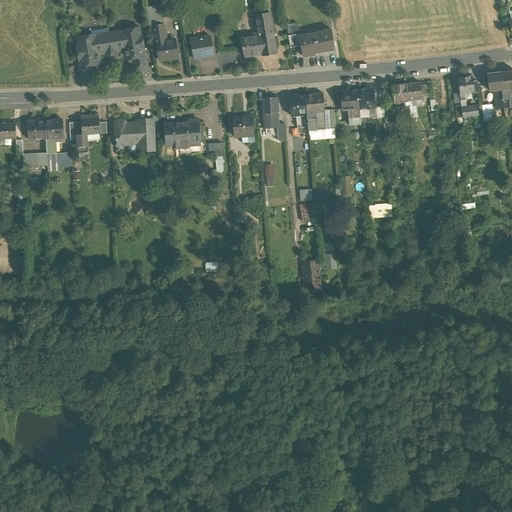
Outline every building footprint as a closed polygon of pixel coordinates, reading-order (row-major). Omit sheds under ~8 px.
[(160,6),(145,8),(148,26),(152,25),(153,25),(152,23),(162,21),(160,6)] [(270,12),(255,15),(258,33),(240,36),(244,57),(262,54),(262,56),(270,55),(269,51),(276,50),(270,12)] [(153,25),(152,25),(153,32),(165,30),(164,23),(153,25)] [(297,23),(286,25),(288,35),(299,33),(297,23)] [(107,28),(91,31),(92,36),(93,40),(99,39),(98,38),(109,36),(107,28)] [(137,29),(124,31),(125,35),(119,36),(119,35),(109,36),(111,54),(118,53),(118,51),(124,50),(126,58),(132,57),(143,56),(143,55),(142,49),(143,49),(141,36),(138,37),(137,29)] [(299,36),(300,46),(302,56),(314,54),(314,52),(334,49),(331,29),(317,32),(317,33),(299,36)] [(165,30),(153,32),(155,44),(156,43),(166,41),(165,30)] [(299,33),(288,35),(290,47),(300,46),(299,36),(299,33)] [(92,36),(80,38),(81,46),(78,46),(80,59),(81,59),(82,64),(82,65),(93,64),(99,62),(98,55),(105,54),(105,55),(111,54),(109,36),(98,38),(99,39),(93,40),(92,36)] [(210,36),(191,39),(194,59),(213,56),(210,36)] [(166,41),(156,43),(157,48),(154,48),(154,54),(158,54),(159,59),(178,56),(176,40),(166,41)] [(143,56),(132,57),(135,72),(148,70),(146,54),(143,55),(143,56)] [(93,64),(82,65),(82,64),(79,65),(82,80),(95,78),(93,64)] [(511,70),(499,72),(501,89),(508,88),(511,87),(511,70)] [(499,72),(487,73),(489,90),(495,90),(501,89),(499,72)] [(472,76),(457,78),(460,97),(463,96),(463,93),(473,92),(473,93),(478,92),(477,82),(473,82),(472,76)] [(420,83),(406,84),(408,100),(413,99),(417,99),(422,98),(420,83)] [(408,100),(406,84),(392,86),(394,101),(403,100),(408,100)] [(508,88),(501,89),(503,108),(510,107),(508,88)] [(373,89),(358,90),(360,108),(376,106),(375,100),(374,100),(373,89)] [(501,89),(495,90),(497,109),(503,108),(501,89)] [(358,90),(341,92),(343,109),(348,108),(360,108),(358,90)] [(323,93),(305,95),(307,112),(315,112),(324,111),(323,93)] [(305,95),(289,96),(291,116),(296,115),(299,115),(299,113),(307,112),(305,95)] [(277,97),(263,98),(264,113),(275,112),(278,111),(277,97)] [(413,99),(408,100),(409,105),(410,117),(417,116),(416,105),(414,105),(413,99)] [(410,117),(409,105),(395,107),(395,109),(393,109),(394,117),(396,117),(396,118),(410,117)] [(477,105),(461,107),(462,116),(478,114),(477,105)] [(491,107),(483,108),(484,121),(492,120),(491,107)] [(360,108),(348,108),(349,117),(361,116),(360,108)] [(324,111),(315,112),(316,129),(325,129),(324,111)] [(264,113),(265,127),(276,126),(275,112),(264,113)] [(307,112),(299,113),(299,115),(296,115),(297,128),(308,127),(307,112)] [(315,112),(307,112),(308,127),(308,130),(316,130),(316,129),(315,112)] [(89,117),(81,118),(81,122),(82,134),(77,134),(78,146),(87,146),(87,134),(100,133),(99,122),(99,117),(98,117),(98,115),(89,115),(89,117)] [(253,116),(233,117),(234,137),(242,136),(254,135),(253,116)] [(62,119),(45,120),(46,138),(55,137),(57,137),(62,136),(63,136),(62,119)] [(36,120),(28,120),(29,139),(35,139),(35,142),(39,141),(39,138),(46,138),(45,120),(36,121),(36,120)] [(139,123),(125,124),(125,123),(123,121),(117,121),(115,123),(116,138),(116,141),(117,148),(118,148),(118,144),(130,143),(129,142),(137,142),(138,150),(153,149),(152,120),(139,120),(139,123)] [(189,122),(165,124),(167,145),(175,144),(175,149),(189,148),(189,145),(200,144),(200,142),(203,142),(202,122),(199,122),(198,120),(189,120),(189,122)] [(81,122),(69,122),(70,135),(77,134),(82,134),(81,122)] [(15,123),(0,123),(0,138),(16,138),(15,123)] [(55,137),(46,138),(47,153),(56,152),(55,137)] [(222,143),(208,144),(209,157),(223,156),(222,143)] [(71,152),(61,153),(61,165),(72,165),(71,152)] [(37,153),(23,154),(24,171),(32,171),(32,165),(38,165),(38,164),(37,153)] [(47,154),(37,153),(38,164),(48,163),(47,154)] [(54,153),(47,153),(47,154),(48,163),(48,171),(62,170),(61,165),(61,153),(54,153)] [(274,163),(266,163),(266,185),(274,185),(274,163)] [(343,195),(352,195),(351,175),(342,175),(343,195)] [(308,185),(300,186),(301,197),(309,197),(308,185)] [(392,202),(375,203),(376,216),(392,216),(392,202)] [(333,251),(324,252),(325,264),(335,263),(333,251)] [(318,262),(303,263),(304,280),(318,278),(318,272),(319,272),(318,262)]
